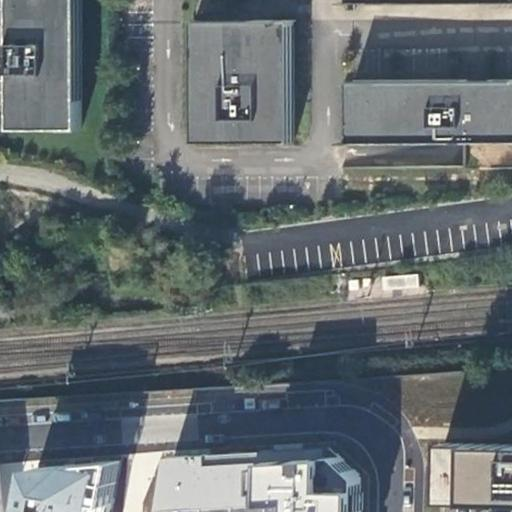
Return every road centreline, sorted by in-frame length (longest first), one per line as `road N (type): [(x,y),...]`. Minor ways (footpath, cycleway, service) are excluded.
road 1 (unclassified): [(0,170),(216,238),(271,244),(511,209)]
road 2 (residential): [(0,441),(348,419),(379,442),(389,463),(390,511)]
road 3 (unknown): [(323,163),(449,164)]
